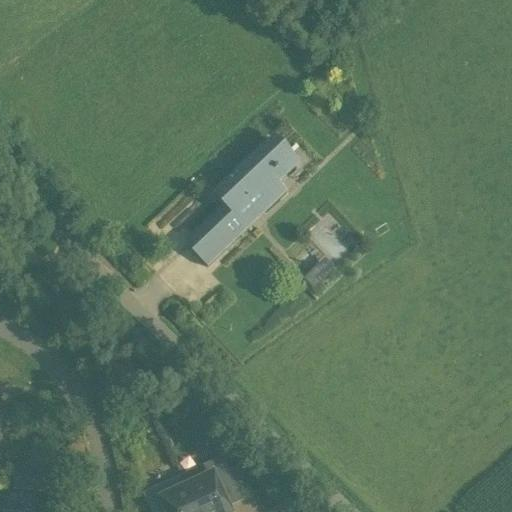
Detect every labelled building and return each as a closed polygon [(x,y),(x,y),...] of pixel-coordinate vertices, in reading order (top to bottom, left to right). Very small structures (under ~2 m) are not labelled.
[(207,266),(288,190),(279,181),(302,159),(275,130),(211,190),(224,203),(184,241),(207,266)] [(331,274),(317,287),(324,295),(339,282),(331,274)] [(223,457),(180,476),(196,511),(228,511),(218,488),(234,480),(223,457)] [(14,464),(12,490),(45,492),(47,466),(14,464)] [(196,511),(180,476),(141,495),(149,511),(196,511)] [(1,511),(34,511),(35,497),(19,497),(19,511),(1,511)]
